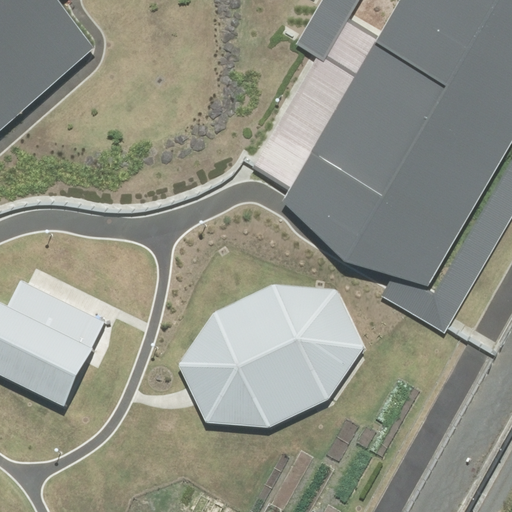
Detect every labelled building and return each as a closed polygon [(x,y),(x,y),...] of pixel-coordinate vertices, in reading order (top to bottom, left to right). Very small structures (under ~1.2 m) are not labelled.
[(0,0),(0,136),(116,36),(83,0),(0,0)] [(262,161),(303,183),(391,35),(358,17),(368,0),(329,0),(306,40),(327,53),(262,161)] [(511,0),(411,0),(391,35),(303,183),(298,192),(363,248),(400,265),(388,290),(450,324),(511,222),(511,0)] [(0,299),(0,374),(72,411),(116,325),(24,278),(10,305),(0,299)] [(370,349),(341,291),(276,285),(216,314),(179,367),(207,425),(275,430),(336,401),(370,349)]
